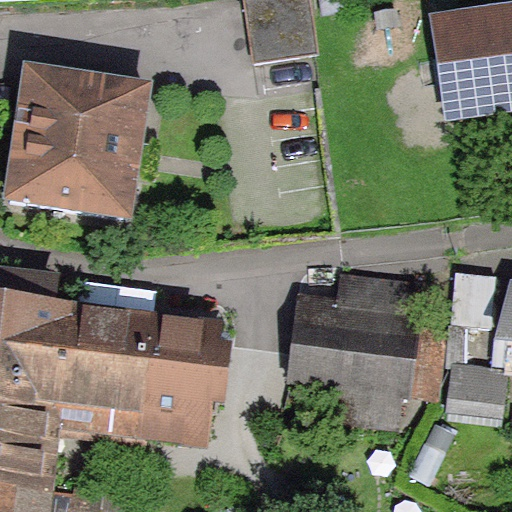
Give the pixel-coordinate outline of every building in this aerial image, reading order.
[(511,129),(511,20),(424,36),(443,142),(511,129)] [(0,193),(0,213),(125,232),(146,97),(18,78),(0,193)] [(511,390),(511,284),(449,278),(444,333),(488,337),(483,388),(511,390)] [(346,298),(300,297),(297,416),(420,418),(423,280),(346,279),(346,298)] [(0,301),(0,492),(52,498),(59,436),(216,453),(230,327),(0,301)] [(50,511),(52,498),(0,492),(0,511),(50,511)]
